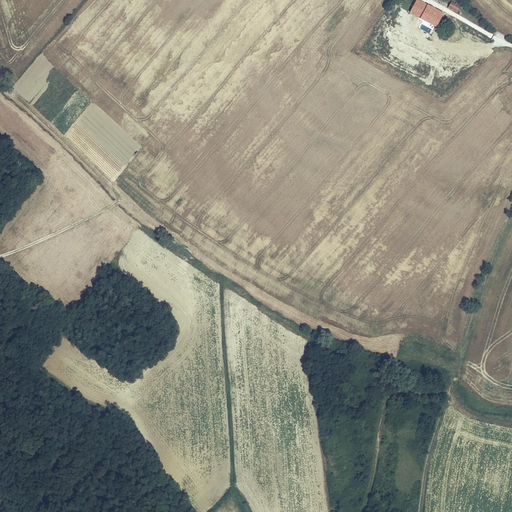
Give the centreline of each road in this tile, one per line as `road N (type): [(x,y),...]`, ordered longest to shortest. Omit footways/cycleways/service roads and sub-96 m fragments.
road 1 (track): [(362,511),(385,403),(399,391),(450,391),(511,218)]
road 2 (track): [(422,511),(447,394)]
